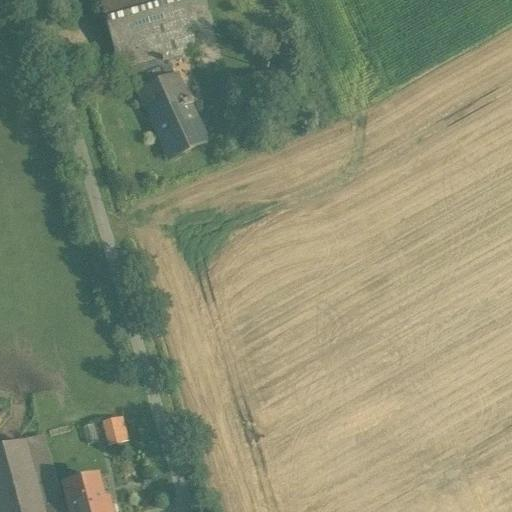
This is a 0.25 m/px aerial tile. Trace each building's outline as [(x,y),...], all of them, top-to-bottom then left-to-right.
[(182,0),(99,0),(115,52),(121,74),(131,71),(131,70),(167,60),(198,52),(191,29),(182,0)] [(167,60),(131,70),(131,71),(171,159),(205,144),(188,107),(195,104),(193,100),(186,103),(167,60)] [(122,417),(100,422),(105,447),(127,443),(122,417)] [(24,444),(0,450),(0,511),(42,511),(24,444)] [(97,480),(65,488),(69,504),(71,511),(108,511),(106,503),(102,504),(97,480)]
